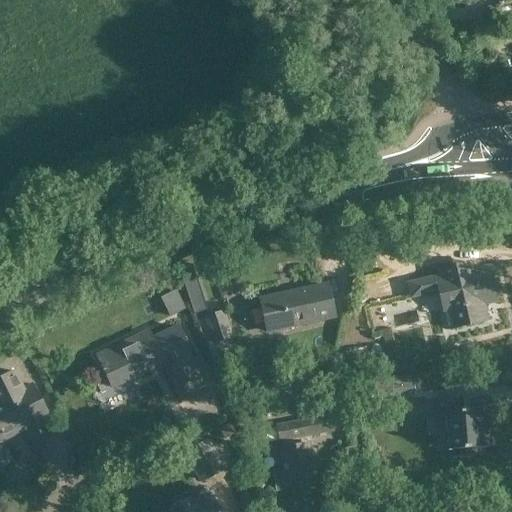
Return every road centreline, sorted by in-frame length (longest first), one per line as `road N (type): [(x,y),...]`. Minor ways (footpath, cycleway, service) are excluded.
road 1 (secondary): [(0,304),(136,242),(356,183)]
road 2 (track): [(463,109),(318,74),(161,0)]
road 3 (tertiary): [(475,122),(373,0)]
road 4 (secondary): [(475,122),(356,183)]
road 5 (residential): [(65,511),(175,438)]
